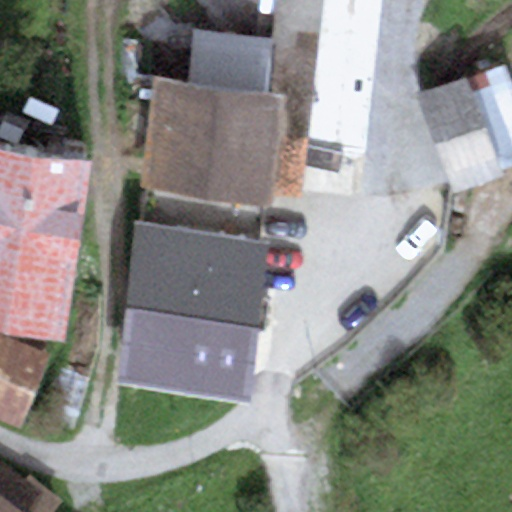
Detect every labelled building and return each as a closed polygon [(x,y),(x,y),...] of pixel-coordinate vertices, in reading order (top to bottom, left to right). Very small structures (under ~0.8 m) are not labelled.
[(511,85),(503,63),(414,97),(450,190),(511,166),(511,85)] [(281,94),(154,80),(142,188),(269,202),(281,94)] [(92,162),(0,148),(0,329),(66,339),(92,162)] [(267,241),(135,227),(117,387),(249,401),(267,241)] [(45,354),(0,338),(0,422),(19,429),(45,354)] [(0,511),(53,511),(62,502),(27,476),(24,481),(0,463),(0,511)]
